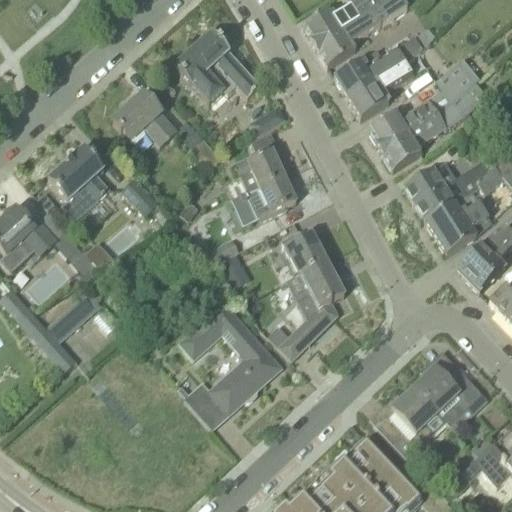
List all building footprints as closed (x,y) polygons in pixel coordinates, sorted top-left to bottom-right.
[(350,50),(379,32),(398,20),(412,7),(407,0),(392,0),(375,16),(370,19),(313,55),(326,75),(354,57),(350,50)] [(357,0),(361,5),(370,19),(375,16),(392,0),(357,0)] [(329,17),(300,34),(313,55),(370,19),(361,5),(333,23),(329,17)] [(427,35),(413,44),(422,57),(433,42),(427,35)] [(191,94),(208,113),(223,99),(226,103),(236,95),(246,106),(259,95),(227,60),(228,59),(210,39),(171,75),(189,95),(191,94)] [(422,57),(413,44),(381,65),(376,58),(333,85),(346,106),(403,70),(413,64),(422,57)] [(411,84),(403,70),(346,106),(359,127),(388,109),(383,101),(411,84)] [(474,90),(458,70),(435,89),(441,99),(398,126),(394,119),(365,137),(378,158),(440,118),(464,98),(474,90)] [(477,113),(464,98),(440,118),(378,158),(391,178),(419,160),(415,153),(475,115),(477,113)] [(176,139),(159,121),(142,101),(112,129),(130,149),(142,138),(141,137),(142,137),(158,155),(176,139)] [(248,131),(255,143),(284,126),(276,114),(248,131)] [(272,140),(251,146),(253,155),(275,150),(272,140)] [(220,165),(202,145),(191,155),(210,175),(220,165)] [(82,155),(47,187),(66,209),(61,215),(75,228),(108,198),(95,184),(102,177),(82,155)] [(237,184),(239,183),(247,200),(283,184),(271,158),(261,162),(260,159),(231,172),(237,184)] [(511,159),(495,174),(494,174),(475,189),(484,201),(504,185),(511,194),(511,193),(511,159)] [(445,168),(431,176),(402,195),(423,228),(423,229),(425,231),(467,196),(494,174),(487,165),(455,184),(445,168)] [(241,203),(250,224),(256,221),(259,229),(286,217),(285,214),(295,209),(283,184),(247,200),(241,203)] [(158,213),(133,185),(120,197),(146,224),(158,213)] [(470,199),(467,196),(425,231),(445,263),(475,243),(474,243),(491,232),(470,199)] [(186,229),(196,216),(187,208),(176,221),(186,229)] [(34,258),(40,264),(55,250),(37,230),(32,236),(14,217),(0,229),(0,256),(5,262),(0,266),(0,268),(10,280),(16,274),(34,258)] [(502,276),(495,268),(511,251),(511,240),(506,232),(480,253),(456,277),(478,300),(502,276)] [(96,275),(64,239),(54,248),(84,285),(96,275)] [(299,239),(280,249),(297,282),(324,267),(310,240),(301,245),(299,239)] [(212,255),(217,268),(237,259),(231,247),(212,255)] [(228,284),(243,276),(235,262),(220,270),(228,284)] [(266,344),(290,368),(336,322),(329,310),(343,302),(324,267),(297,282),(285,289),(305,327),(288,344),(277,333),(266,344)] [(511,294),(509,298),(505,293),(488,309),(511,334),(511,294)] [(0,305),(0,308),(22,334),(35,322),(11,296),(0,305)] [(44,334),(35,322),(22,334),(63,380),(75,369),(58,350),(101,313),(87,297),(44,334)] [(255,397),(280,375),(223,310),(178,350),(193,367),(221,341),(239,361),(238,371),(209,399),(202,392),(185,407),(208,432),(224,418),(228,422),(243,408),(248,408),(255,402),(255,397)] [(466,414),(472,420),(486,406),(455,373),(443,384),(433,374),(423,384),(424,385),(413,396),(447,432),(466,414)] [(423,450),(432,441),(444,430),(447,433),(447,432),(413,396),(401,407),(400,406),(372,432),(406,468),(423,450)] [(448,511),(424,487),(411,500),(362,448),(349,460),(353,464),(343,474),(340,470),(324,484),(328,488),(302,511),(300,511),(298,509),(295,511),(418,511),(420,510),(422,511),(448,511)] [(511,458),(506,465),(492,450),(472,469),(461,480),(450,490),(458,499),(469,489),(480,478),(496,495),(511,480),(511,458)]
